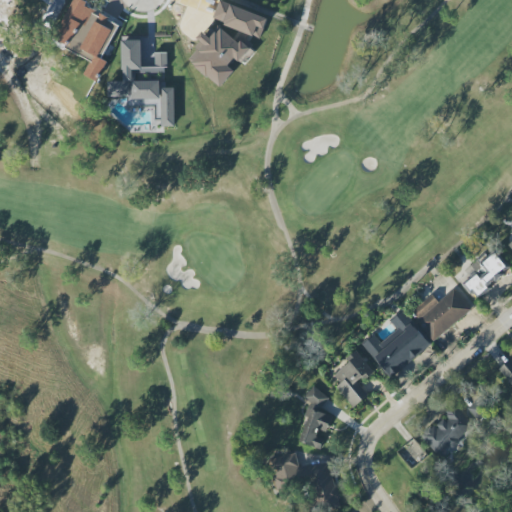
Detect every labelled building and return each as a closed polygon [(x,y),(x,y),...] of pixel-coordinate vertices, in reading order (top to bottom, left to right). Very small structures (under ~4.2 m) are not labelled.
[(119,23),(95,11),(97,8),(81,0),(72,0),(50,43),(91,64),(88,69),(100,75),(108,61),(101,58),(119,23)] [(212,19),(260,38),(268,19),(220,0),(212,19)] [(220,88),(234,71),(231,68),(253,45),(245,38),(240,44),(221,27),(211,38),(205,33),(193,47),(200,53),(192,62),(220,88)] [(174,87),(160,88),(160,80),(135,81),(135,73),(167,73),(166,52),(154,53),(155,65),(141,65),(140,40),(123,41),(124,81),(108,82),(109,97),(128,97),(128,106),(155,105),(156,118),(161,118),(162,127),(175,127),(174,87)] [(464,271),(470,279),(464,284),(476,299),(511,272),(496,253),(480,266),(476,261),(464,271)] [(436,299),(414,316),(433,341),(471,310),(455,289),(438,302),(436,299)] [(361,343),(391,378),(431,343),(403,311),(391,321),(397,329),(381,343),(373,333),(361,343)] [(339,364),(343,368),(334,375),(340,383),(336,386),(353,408),(368,396),(359,384),(374,372),(357,351),(339,364)] [(511,359),(499,372),(511,385),(511,359)] [(304,397),(319,409),(328,398),(314,386),(304,397)] [(468,408),(478,421),(491,411),(481,398),(468,408)] [(455,405),(422,436),(439,455),(448,447),(451,450),(475,428),(455,405)] [(299,441),(320,450),(325,436),(325,435),(332,417),(312,409),(299,441)] [(398,452),(412,468),(427,454),(413,438),(398,452)] [(269,460),(277,490),(310,481),(317,511),(327,511),(341,508),(330,463),(300,471),(295,453),(269,460)]
